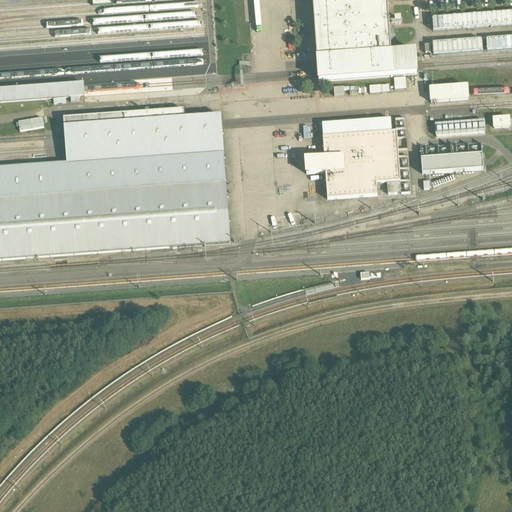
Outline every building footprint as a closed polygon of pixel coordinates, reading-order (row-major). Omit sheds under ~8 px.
[(386,0),(312,0),(318,75),(318,83),(417,76),(416,67),(415,52),(391,54),(386,0)] [(511,13),(432,20),(433,32),(511,25),(511,13)] [(511,39),(486,41),(487,53),(511,50),(511,39)] [(482,42),(433,45),(433,56),(482,54),(482,42)] [(394,90),(406,89),(406,78),(394,78),(394,90)] [(0,104),(85,98),(84,91),(84,85),(0,90),(0,104)] [(334,88),(335,96),(344,95),(344,88),(334,88)] [(467,88),(430,90),(431,104),(468,101),(468,94),(467,88)] [(184,111),(124,116),(124,124),(64,129),(64,137),(65,149),(66,160),(67,166),(63,166),(0,170),(0,201),(225,185),(226,185),(225,176),(224,162),(223,150),(222,137),(221,127),(221,117),(184,120),(184,111)] [(124,115),(63,120),(64,129),(124,124),(124,116),(124,115)] [(509,119),(493,120),(494,130),(509,129),(509,124),(509,119)] [(478,123),(435,126),(436,137),(436,138),(479,134),(478,123)] [(314,138),(313,126),(298,127),(299,138),(314,138)] [(397,133),(322,139),(324,159),(306,161),(307,176),(325,174),(326,188),(376,184),(376,185),(400,184),(397,133)] [(421,161),(422,176),(483,171),(482,156),(421,161)] [(376,184),(326,188),(327,201),(377,197),(376,185),(376,184)] [(225,185),(0,201),(0,261),(230,245),(229,233),(228,220),(227,206),(226,194),(225,185)]
